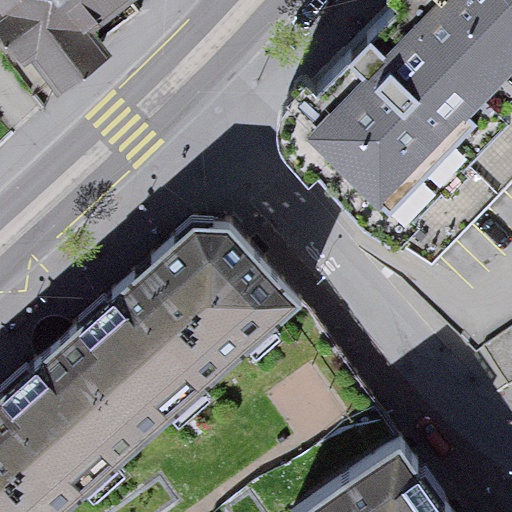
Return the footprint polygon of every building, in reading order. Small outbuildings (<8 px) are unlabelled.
[(137,0),(0,0),(0,26),(55,97),(111,54),(95,33),(137,0)] [(511,0),(425,0),(296,131),(385,217),(511,65),(511,0)] [(58,511),(278,313),(194,220),(0,396),(0,511),(58,511)] [(354,418),(319,360),(265,393),(301,451),(354,418)] [(456,511),(403,437),(293,511),(456,511)]
